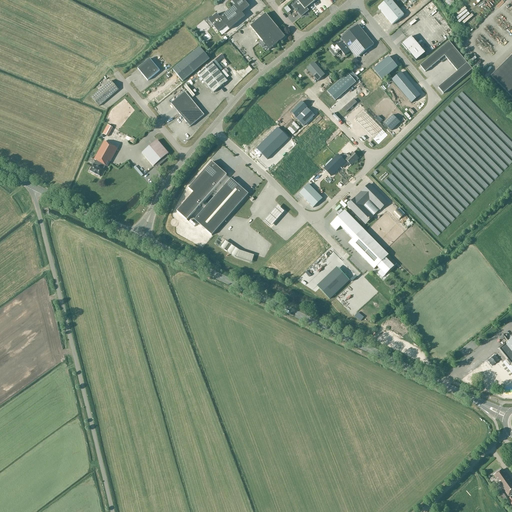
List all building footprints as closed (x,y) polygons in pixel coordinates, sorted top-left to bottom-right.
[(226,26),(230,30),(245,17),(242,13),(249,7),(243,0),(233,0),(232,2),(235,5),(220,18),(217,14),(209,21),(219,32),(226,26)] [(292,6),(295,10),(294,11),(296,13),(297,12),(301,17),(309,11),(307,8),(316,0),(296,0),(298,2),(292,6)] [(390,0),(388,0),(378,8),(392,25),(404,16),(390,0)] [(426,3),(423,5),(418,9),(422,15),(430,9),(426,3)] [(259,10),(258,7),(256,8),(255,6),(246,12),(249,17),(259,10)] [(415,19),(421,15),(417,11),(412,14),(415,19)] [(266,14),(250,27),(269,50),(272,48),(273,49),(273,48),(272,48),(285,37),(266,14)] [(437,18),(435,19),(441,30),(443,29),(437,18)] [(439,31),(437,33),(430,24),(427,26),(426,25),(423,27),(425,31),(423,32),(425,36),(428,34),(430,37),(435,34),(437,36),(441,34),(439,31)] [(336,43),(332,47),(329,50),(334,57),(341,52),(345,56),(351,52),(350,51),(353,49),(360,57),(374,45),(358,25),(341,39),(343,42),(338,46),(336,43)] [(402,44),(416,61),(425,54),(411,37),(402,44)] [(472,70),(464,60),(449,42),(420,66),(425,72),(444,56),(457,72),(438,88),(443,94),(472,70)] [(173,70),(183,82),(209,59),(200,48),(173,70)] [(511,55),(491,76),(511,97),(511,55)] [(487,56),(484,59),(481,57),(475,63),(480,68),(489,59),(487,56)] [(389,57),(373,70),(382,81),(398,68),(389,57)] [(150,59),(138,69),(148,81),(160,71),(150,59)] [(212,63),(198,74),(214,93),(227,81),(212,63)] [(313,63),(306,69),(318,82),(325,76),(313,63)] [(401,73),(392,80),(411,104),(420,96),(401,73)] [(347,74),(327,92),(335,101),(356,83),(347,74)] [(91,97),(99,107),(118,90),(111,81),(91,97)] [(185,92),(171,104),(190,127),(192,124),(201,117),(204,115),(185,92)] [(301,102),(290,113),(291,113),(292,112),(297,117),(296,118),(296,119),(298,117),(298,118),(296,119),(303,126),(314,115),(307,108),(301,103),(301,102)] [(385,133),(360,108),(349,118),(374,144),(385,133)] [(393,115),(384,124),(391,131),(400,123),(393,115)] [(265,116),(248,133),(257,141),(273,124),(265,116)] [(288,139),(278,129),(253,154),(255,156),(259,152),(267,160),(288,139)] [(337,136),(313,159),(321,167),(344,144),(337,136)] [(142,154),(153,167),(155,165),(157,165),(159,164),(161,164),(163,163),(164,161),(165,159),(166,158),(166,156),(168,154),(157,141),(142,154)] [(117,149),(104,142),(94,160),(96,161),(94,165),(93,165),(90,171),(100,177),(103,170),(105,166),(107,167),(117,149)] [(331,176),(346,161),(351,165),(358,158),(353,153),(349,157),(345,154),(341,158),(338,155),(324,169),(331,176)] [(212,162),(188,189),(193,193),(177,212),(187,220),(227,175),(212,162)] [(231,179),(194,220),(212,236),(248,194),(231,179)] [(309,185),(299,194),(313,208),(323,199),(309,185)] [(369,185),(348,206),(365,224),(373,217),(372,216),(379,209),(380,210),(387,203),(369,185)] [(265,223),(263,224),(270,231),(272,229),(285,215),(278,208),(265,223)] [(377,267),(385,275),(393,267),(385,259),(388,256),(345,211),(330,225),(336,231),(340,227),(353,240),(349,244),(374,270),(377,267)] [(225,241),(220,248),(235,257),(252,263),(254,256),(240,251),(225,241)] [(330,299),(349,281),(339,270),(319,288),(330,299)] [(354,317),(361,322),(363,318),(357,313),(354,317)] [(511,339),(500,350),(507,359),(503,363),(511,374),(511,339)] [(501,470),(493,476),(508,497),(511,493),(511,483),(505,474),(504,475),(501,470)] [(511,497),(508,500),(501,490),(497,493),(503,503),(505,502),(511,511),(511,497)]
